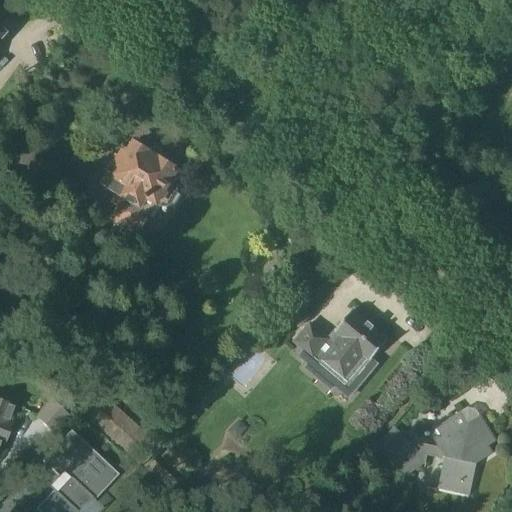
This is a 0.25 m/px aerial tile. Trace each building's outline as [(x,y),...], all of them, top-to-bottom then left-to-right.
[(106,173),(99,184),(111,191),(105,200),(119,208),(110,222),(137,238),(157,205),(166,210),(178,190),(169,185),(177,171),(159,160),(162,156),(162,151),(157,148),(152,150),(149,154),(135,145),(134,147),(131,145),(127,151),(126,150),(123,155),(119,152),(111,165),(119,170),(115,178),(106,173)] [(0,200),(16,183),(6,174),(0,180),(0,200)] [(370,361),(388,341),(352,312),(335,332),(341,336),(334,345),(310,325),(294,343),(313,358),(319,351),(325,356),(320,361),(345,382),(365,357),(370,361)] [(52,433),(68,415),(51,400),(35,418),(52,433)] [(10,420),(15,407),(0,401),(0,445),(0,444),(3,445),(12,421),(10,420)] [(471,424),(466,423),(467,420),(462,413),(453,419),(452,425),(443,431),(442,437),(434,442),(438,448),(410,442),(394,429),(376,449),(406,477),(425,465),(427,456),(444,460),(438,489),(469,495),(476,465),(492,454),(487,447),(489,440),(483,432),(485,426),(479,416),(471,421),(471,424)] [(249,430),(241,421),(229,433),(237,441),(249,430)] [(82,511),(103,490),(118,475),(71,431),(56,447),(41,463),(62,482),(36,509),(39,511),(82,511)]
